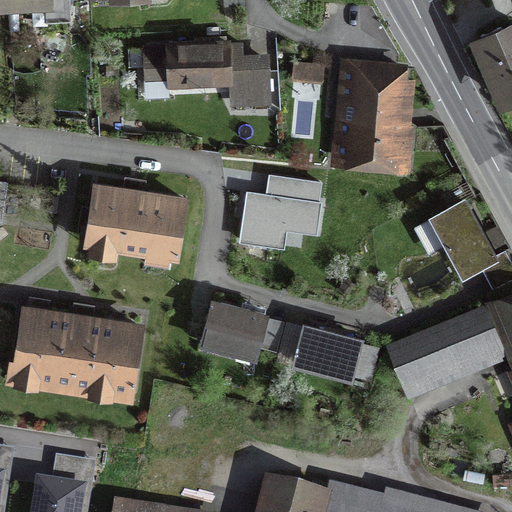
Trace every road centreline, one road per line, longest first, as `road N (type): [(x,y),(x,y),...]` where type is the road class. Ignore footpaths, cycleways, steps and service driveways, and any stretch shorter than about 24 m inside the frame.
road 1 (residential): [(0,140),(204,170),(221,189),(212,272),(226,286),(390,328),(471,294)]
road 2 (secondary): [(411,0),(511,202)]
